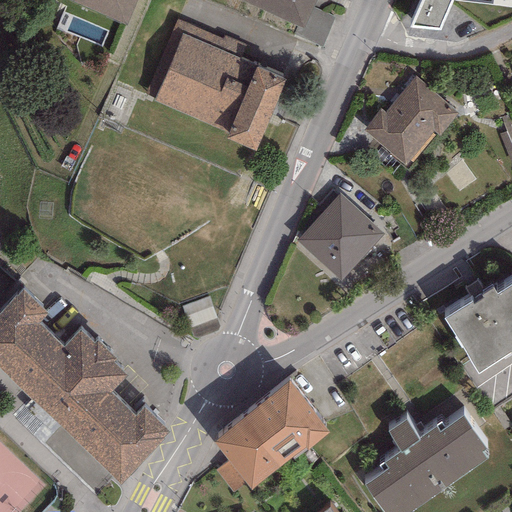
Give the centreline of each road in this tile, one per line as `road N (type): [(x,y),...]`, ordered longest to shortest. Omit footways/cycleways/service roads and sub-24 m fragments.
road 1 (residential): [(224,372),(283,206),(360,33)]
road 2 (residential): [(224,372),(511,214)]
road 3 (residential): [(144,511),(224,372)]
road 4 (residential): [(360,33),(391,46),(449,52),(511,40)]
